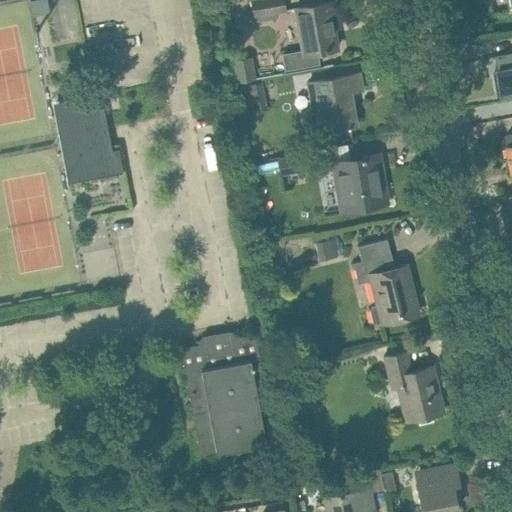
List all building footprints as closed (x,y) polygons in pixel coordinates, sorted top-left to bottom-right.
[(46,0),(33,0),(31,0),(34,12),(45,10),(48,9),(46,0)] [(285,9),(283,0),(251,0),(254,15),(258,14),(259,19),(275,17),(274,11),(285,9)] [(337,48),(332,19),(337,19),(333,1),(295,7),(302,50),(282,53),(285,69),(319,63),(317,51),(337,48)] [(511,52),(496,55),(500,77),(496,78),(499,95),(511,93),(511,52)] [(253,55),(235,58),(239,80),(257,77),(253,55)] [(350,102),(348,90),(362,88),(359,72),(308,82),(311,97),(317,96),(323,130),(356,124),(352,102),(350,102)] [(263,84),(241,88),(246,113),(267,109),(263,84)] [(116,173),(101,93),(68,99),(83,179),(116,173)] [(320,166),(318,151),(279,158),(282,173),(320,166)] [(383,202),(379,180),(383,179),(383,177),(379,152),(332,161),(340,210),(383,202)] [(409,294),(402,265),(406,265),(406,264),(394,266),(387,238),(357,245),(361,260),(353,262),(358,282),(373,279),(379,304),(375,305),(372,309),(375,320),(379,322),(383,322),(418,313),(413,293),(409,294)] [(331,239),(314,243),(318,261),(335,257),(331,239)] [(435,390),(434,382),(435,381),(431,365),(411,370),(406,350),(383,356),(383,357),(391,388),(403,385),(411,419),(442,411),(437,389),(435,390)] [(82,389),(6,403),(22,489),(258,445),(242,359),(166,373),(164,377),(162,381),(160,385),(158,388),(155,391),(152,394),(148,397),(145,399),(141,401),(137,403),(133,404),(129,405),(124,406),(120,406),(116,406),(112,405),(107,405),(103,403),(99,402),(95,400),(92,397),(88,395),(85,392),(82,389)] [(333,361),(320,364),(323,376),(335,373),(333,361)] [(457,509),(452,484),(458,483),(455,463),(421,469),(424,484),(418,485),(422,511),(440,511),(441,511),(447,511),(457,509)] [(369,470),(373,490),(383,488),(379,468),(369,470)] [(373,511),(367,481),(352,484),(353,489),(324,495),(327,511),(373,511)] [(303,499),(293,500),(295,510),(305,509),(303,499)]
